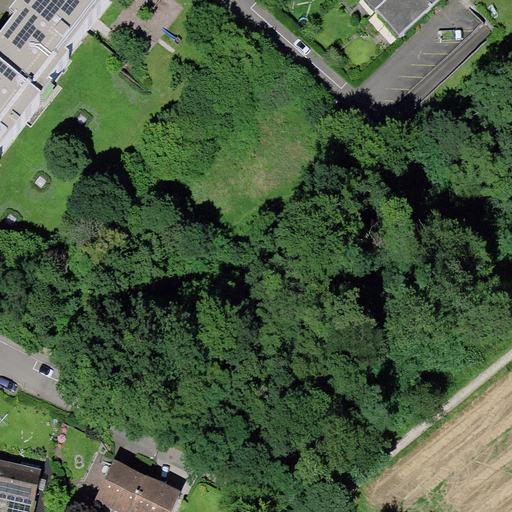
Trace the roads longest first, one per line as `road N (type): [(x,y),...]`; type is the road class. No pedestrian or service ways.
road 1 (track): [(0,356),(263,498),(296,504),(332,496),(511,353)]
road 2 (residential): [(235,0),(377,128)]
